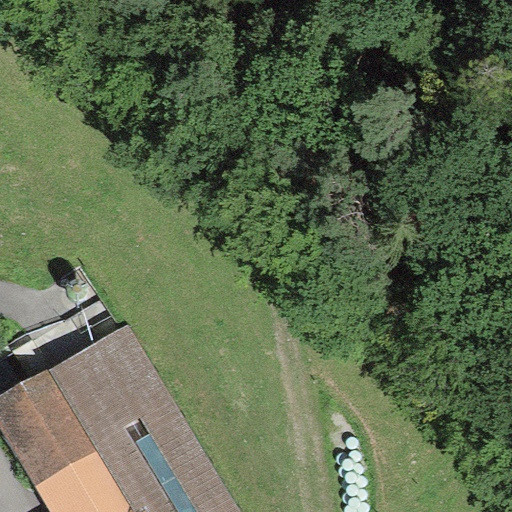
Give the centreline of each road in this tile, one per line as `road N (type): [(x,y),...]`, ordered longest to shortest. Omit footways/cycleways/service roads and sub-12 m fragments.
road 1 (track): [(39,0),(263,205),(323,487),(321,511)]
road 2 (track): [(263,205),(511,444)]
